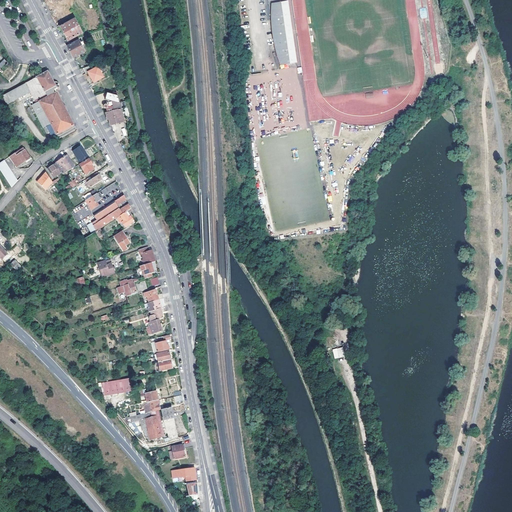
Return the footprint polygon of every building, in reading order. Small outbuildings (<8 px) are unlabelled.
[(282,62),(288,61),(281,0),(274,0),(275,2),(270,2),(270,3),(269,17),(269,29),(270,36),(272,43),(275,52),(275,53),(278,61),(282,60),(282,62)] [(281,0),(288,61),(293,60),(285,0),(281,0)] [(69,41),(83,34),(76,19),(61,27),(69,41)] [(69,41),(66,43),(74,58),(85,52),(80,41),(76,43),(74,40),(69,41)] [(95,83),(104,78),(97,64),(84,68),(87,74),(89,73),(95,83)] [(48,71),(37,77),(47,94),(38,99),(39,101),(36,103),(32,104),(47,133),(50,131),(53,137),(75,125),(58,93),(56,89),(59,88),(60,86),(59,84),(59,82),(57,82),(56,81),(54,82),(49,71),(48,71)] [(37,77),(26,83),(31,92),(36,103),(39,101),(38,99),(47,94),(37,77)] [(26,83),(3,96),(8,104),(31,92),(26,83)] [(125,122),(123,114),(119,103),(120,102),(118,93),(114,92),(113,94),(108,93),(106,100),(107,100),(111,101),(109,106),(106,104),(105,105),(104,106),(104,107),(106,108),(106,109),(112,126),(125,122)] [(82,147),(73,152),(80,163),(86,160),(85,158),(88,156),(84,151),(82,147)] [(16,153),(10,157),(18,167),(31,158),(26,149),(17,155),(16,153)] [(67,156),(56,163),(56,164),(62,173),(64,175),(75,167),(67,156)] [(93,164),(90,159),(80,165),(87,175),(95,170),(92,165),(93,164)] [(0,170),(11,187),(19,181),(4,160),(0,162),(0,170)] [(53,178),(62,173),(56,164),(48,170),(53,178)] [(51,179),(46,172),(42,176),(43,177),(41,179),(39,179),(38,181),(38,183),(46,190),(53,182),(51,179)] [(98,172),(94,174),(96,177),(88,182),(91,187),(103,180),(98,172)] [(101,200),(97,194),(92,197),(93,197),(86,201),(92,210),(96,207),(97,208),(99,207),(98,206),(98,205),(97,203),(101,200)] [(128,211),(131,209),(132,208),(129,204),(120,210),(118,206),(127,200),(126,198),(124,195),(89,218),(90,220),(95,217),(97,220),(92,223),(92,222),(87,225),(92,234),(96,231),(99,229),(116,219),(118,217),(128,211)] [(128,211),(118,217),(121,223),(123,222),(126,227),(129,225),(134,221),(131,216),(129,218),(128,216),(131,215),(128,211)] [(126,246),(131,243),(123,230),(114,236),(124,251),(127,249),(126,246)] [(152,263),(156,262),(154,255),(152,251),(150,252),(147,252),(148,259),(143,260),(144,265),(152,263)] [(17,270),(21,267),(16,261),(12,263),(17,270)] [(103,273),(102,273),(103,277),(115,273),(112,263),(107,264),(106,261),(101,262),(103,269),(102,269),(103,273)] [(154,269),(157,268),(157,266),(156,264),(153,265),(152,263),(144,265),(141,266),(143,271),(144,275),(148,274),(148,275),(155,272),(154,269)] [(77,286),(85,283),(82,276),(74,280),(77,286)] [(159,283),(157,277),(150,279),(152,286),(159,284),(159,283)] [(127,285),(122,286),(123,292),(126,291),(128,296),(132,295),(132,293),(137,292),(134,282),(129,284),(127,285)] [(144,298),(146,304),(154,302),(163,299),(162,294),(158,295),(156,290),(144,294),(145,298),(144,298)] [(151,311),(165,307),(163,300),(163,299),(154,302),(156,306),(149,308),(150,312),(151,311)] [(150,318),(151,322),(160,320),(164,318),(162,313),(165,312),(165,307),(151,311),(152,316),(151,316),(152,318),(150,318)] [(151,322),(150,322),(153,334),(163,331),(160,320),(151,322)] [(171,340),(170,335),(162,337),(163,340),(158,341),(158,342),(156,342),(158,352),(170,349),(169,345),(168,345),(167,341),(168,341),(171,340)] [(342,347),(332,349),(335,359),(344,356),(342,347)] [(162,362),(172,360),(170,351),(160,353),(162,362)] [(162,362),(159,362),(161,371),(173,368),(172,360),(162,362)] [(129,378),(98,383),(99,386),(101,386),(103,396),(131,392),(129,378)] [(132,391),(133,395),(141,394),(141,397),(144,397),(144,396),(146,395),(147,400),(142,401),(142,404),(144,403),(159,400),(157,392),(146,394),(145,389),(138,391),(138,390),(132,391)] [(156,411),(159,410),(161,410),(159,400),(144,403),(145,409),(147,408),(148,413),(151,412),(156,411)] [(179,438),(173,407),(164,409),(166,419),(165,419),(170,440),(179,438)] [(147,438),(151,440),(146,419),(153,417),(152,415),(151,412),(148,413),(142,414),(123,418),(127,422),(140,419),(147,438)] [(162,437),(157,416),(153,417),(146,419),(151,440),(162,437)] [(186,449),(185,444),(173,447),(175,459),(186,457),(185,449),(186,449)] [(187,478),(187,482),(197,480),(197,475),(195,476),(195,473),(196,473),(196,468),(173,471),(174,478),(184,476),(184,477),(186,478),(187,478)] [(187,482),(190,495),(198,494),(197,480),(187,482)]
